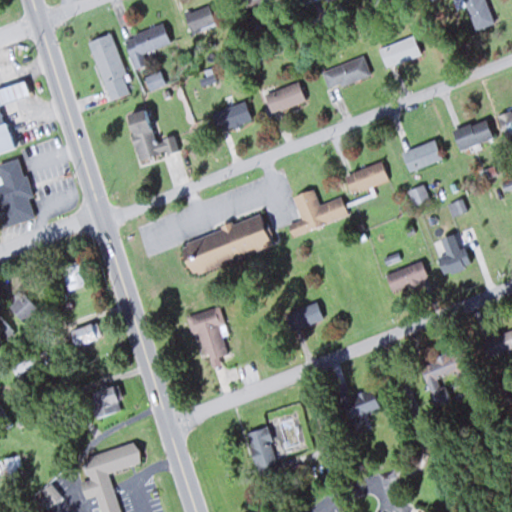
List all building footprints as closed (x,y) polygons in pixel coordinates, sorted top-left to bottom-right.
[(271,0),(241,0),(244,8),(271,0)] [(485,0),(455,0),(458,8),(467,5),(475,29),(493,23),(485,0)] [(184,13),(192,33),(218,22),(210,2),(184,13)] [(147,63),(144,51),(170,43),(164,23),(124,36),(134,67),(147,63)] [(111,33),(89,40),(109,99),(131,92),(111,33)] [(379,47),(386,67),(421,53),(414,34),(379,47)] [(328,88),(370,75),(365,56),(322,69),(328,88)] [(264,93),(272,114),(305,100),(297,80),(264,93)] [(0,102),(28,96),(25,81),(0,86),(0,102)] [(220,132),(251,118),(242,99),(211,113),(220,132)] [(146,108),(126,113),(138,160),(179,150),(175,135),(154,141),(146,108)] [(0,152),(13,148),(0,110),(0,152)] [(511,110),(497,115),(503,133),(511,129),(511,110)] [(459,149),(492,139),(486,119),(453,128),(459,149)] [(402,150),(408,170),(442,160),(436,140),(402,150)] [(0,226),(36,217),(20,158),(0,163),(0,226)] [(344,175),(351,193),(389,179),(382,160),(344,175)] [(409,189),(414,204),(429,199),(424,184),(409,189)] [(293,194),(301,218),(288,222),(291,234),(349,216),(343,196),(320,203),(315,188),(293,194)] [(191,274),(273,245),(261,212),(179,242),(191,274)] [(428,278),(421,260),(385,274),(393,292),(428,278)] [(85,285),(81,261),(62,265),(65,289),(85,285)] [(24,321),(39,306),(21,288),(5,303),(24,321)] [(291,330),(323,319),(317,301),(285,313),(291,330)] [(219,356),(230,353),(218,307),(186,315),(191,334),(199,332),(209,367),(221,364),(219,356)] [(0,315),(0,337),(3,342),(13,334),(0,315)] [(77,348),(102,335),(94,320),(69,332),(77,348)] [(511,331),(482,338),(485,355),(511,349),(511,331)] [(434,407),(456,401),(444,359),(422,365),(434,407)] [(380,406),(372,387),(341,401),(349,420),(380,406)] [(94,389),(92,413),(117,415),(119,391),(94,389)] [(0,420),(6,429),(13,424),(0,404),(0,420)] [(249,431),(256,472),(276,469),(269,427),(249,431)] [(83,457),(89,480),(80,482),(85,498),(97,495),(101,511),(121,511),(110,471),(141,463),(136,442),(83,457)] [(10,475),(21,474),(19,456),(9,457),(10,475)]
